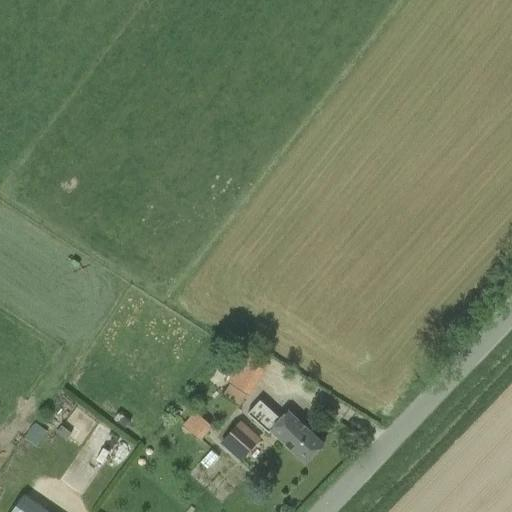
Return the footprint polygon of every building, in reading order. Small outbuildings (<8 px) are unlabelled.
[(249,396),(270,364),(251,353),(237,375),(231,384),(249,396)] [(268,429),(270,432),(307,465),(325,445),(305,427),(289,412),(281,420),(260,400),(247,415),(266,432),(268,429)] [(202,439),(214,426),(197,411),(185,425),(202,439)] [(257,441),(239,425),(223,443),(241,460),(257,441)] [(48,511),(24,495),(12,511),(48,511)]
